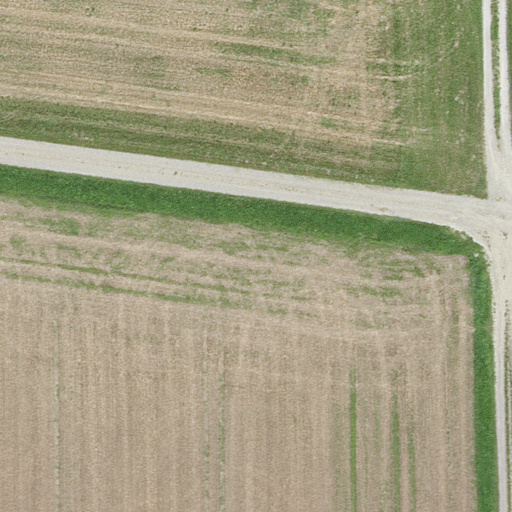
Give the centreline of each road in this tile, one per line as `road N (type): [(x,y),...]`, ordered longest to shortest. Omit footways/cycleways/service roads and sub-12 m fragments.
road 1 (track): [(511,223),(0,155)]
road 2 (track): [(496,0),(511,227)]
